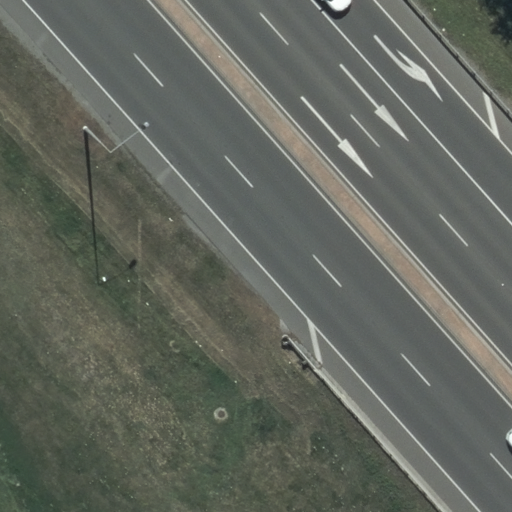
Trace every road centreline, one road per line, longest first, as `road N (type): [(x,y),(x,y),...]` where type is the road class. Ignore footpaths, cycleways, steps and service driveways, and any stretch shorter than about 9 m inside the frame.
road 1 (trunk): [(511,476),(87,0)]
road 2 (trunk): [(252,0),(511,292)]
